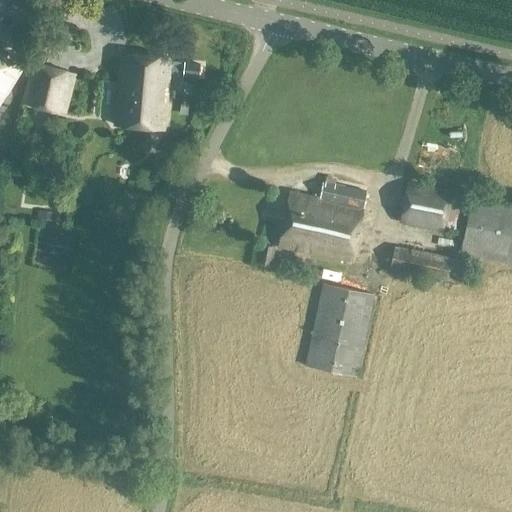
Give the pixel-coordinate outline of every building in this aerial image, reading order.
[(164,130),(169,75),(170,63),(170,59),(122,55),(116,126),(164,130)] [(0,100),(18,68),(0,57),(0,100)] [(33,62),(22,103),(33,106),(33,107),(55,113),(56,112),(67,115),(78,74),(69,72),(69,70),(44,63),(43,64),(33,62)] [(199,79),(201,64),(185,63),(185,64),(170,63),(169,75),(183,77),(183,78),(199,79)] [(409,182),(399,224),(444,234),(453,193),(409,182)] [(320,200),(319,200),(290,195),(280,246),(353,261),(367,191),(323,183),(320,200)] [(511,205),(473,197),(461,253),(511,264),(511,205)] [(262,245),(257,263),(272,267),(276,248),(262,245)] [(390,269),(460,284),(463,272),(465,272),(467,262),(452,259),(453,258),(411,249),(411,250),(395,247),(390,269)] [(305,366),(319,369),(357,378),(375,295),(323,284),(305,366)]
